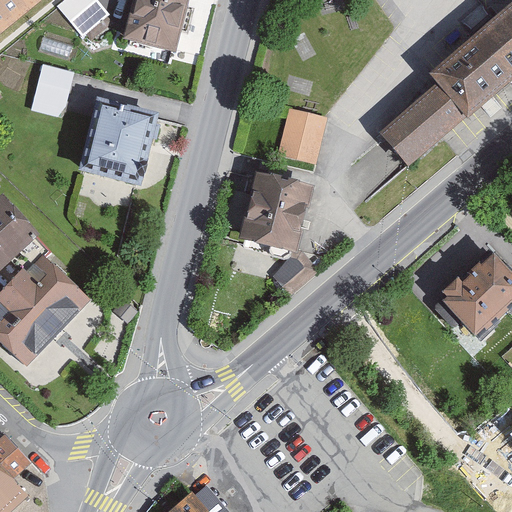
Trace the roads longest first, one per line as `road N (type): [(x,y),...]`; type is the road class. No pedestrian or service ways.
road 1 (secondary): [(511,141),(234,381)]
road 2 (secondary): [(163,306),(247,0)]
road 3 (residential): [(121,429),(82,447),(59,446),(0,407)]
